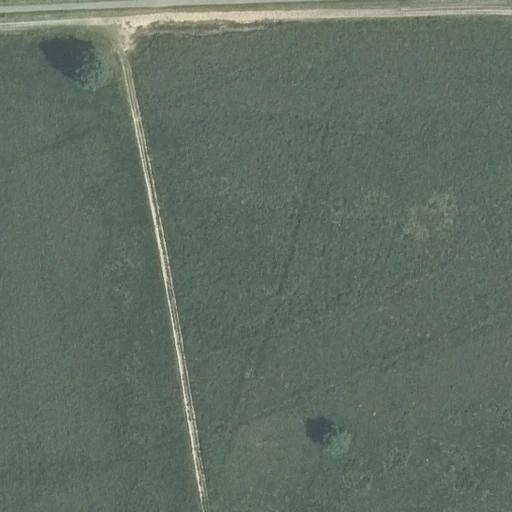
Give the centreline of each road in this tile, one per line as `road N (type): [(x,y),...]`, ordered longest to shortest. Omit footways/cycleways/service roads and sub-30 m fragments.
road 1 (track): [(206,511),(115,5)]
road 2 (track): [(0,28),(511,9)]
